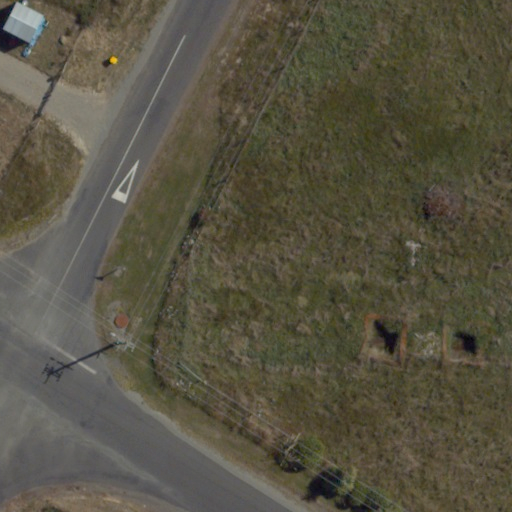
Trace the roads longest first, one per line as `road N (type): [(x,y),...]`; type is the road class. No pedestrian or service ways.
road 1 (residential): [(24,362),(206,0)]
road 2 (residential): [(24,362),(252,511)]
